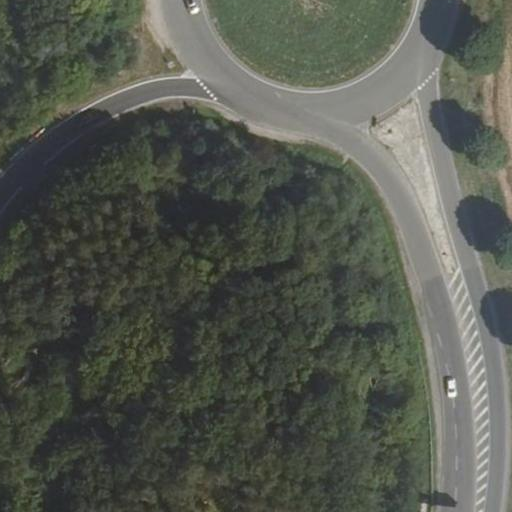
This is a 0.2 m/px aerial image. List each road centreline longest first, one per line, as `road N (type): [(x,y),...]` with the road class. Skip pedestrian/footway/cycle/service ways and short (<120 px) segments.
road 1 (tertiary): [(491,511),(497,384),(419,53)]
road 2 (tertiary): [(324,112),(397,192),(425,270),(458,390),(466,458),(461,511)]
road 3 (motorway): [(0,195),(41,151),(95,115),(163,89),(222,80)]
